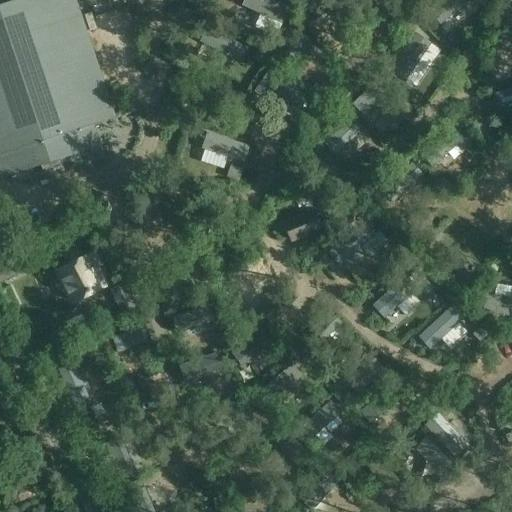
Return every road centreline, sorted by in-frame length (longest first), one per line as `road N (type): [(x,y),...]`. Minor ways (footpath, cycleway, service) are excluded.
road 1 (unclassified): [(0,332),(87,511)]
road 2 (unknown): [(112,175),(140,107),(157,0)]
